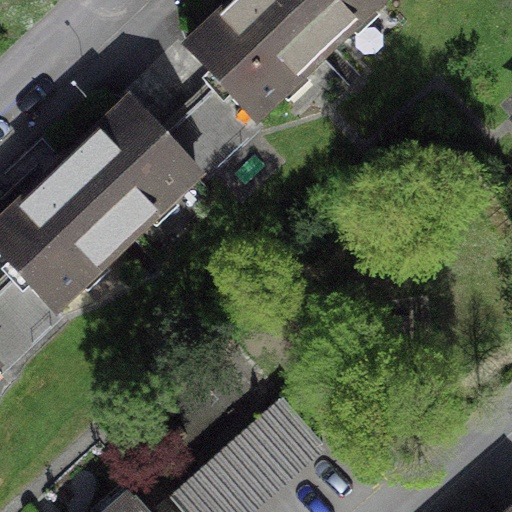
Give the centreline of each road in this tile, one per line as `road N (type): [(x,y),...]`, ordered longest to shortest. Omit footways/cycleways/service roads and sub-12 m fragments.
road 1 (residential): [(0,108),(111,0)]
road 2 (residential): [(511,423),(413,511)]
